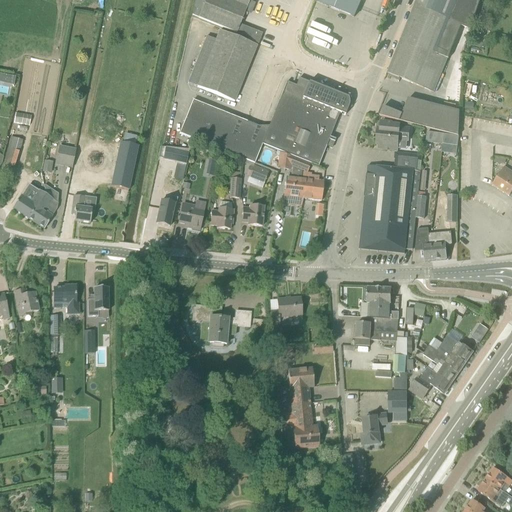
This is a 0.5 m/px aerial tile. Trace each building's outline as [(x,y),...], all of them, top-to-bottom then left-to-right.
[(240,25),(248,6),(231,0),(195,0),(192,15),(198,19),(236,34),(235,35),(258,45),(262,34),(240,25)] [(354,18),(360,0),(316,0),(316,2),(354,18)] [(450,55),(452,56),(463,27),(471,30),(480,0),(418,0),(388,74),(435,93),(450,55)] [(220,31),(197,87),(234,102),(257,46),(220,31)] [(6,75),(4,84),(14,86),(16,77),(6,75)] [(303,99),(309,83),(308,83),(299,79),(296,86),(286,82),(270,124),(269,127),(262,145),(267,146),(280,152),(292,157),(311,164),(318,167),(327,144),(331,146),(332,146),(333,142),(334,143),(336,140),(330,138),(340,114),(303,99)] [(338,94),(309,83),(303,99),(340,114),(345,116),(349,107),(349,104),(349,101),(347,98),(338,94)] [(406,94),(408,89),(387,83),(385,87),(406,94)] [(408,99),(400,122),(458,136),(460,112),(408,99)] [(262,145),(269,127),(258,127),(193,101),(179,134),(181,135),(177,144),(185,148),(187,143),(191,145),(193,140),(254,164),(262,145)] [(397,151),(398,148),(399,140),(408,141),(409,129),(399,128),(399,126),(391,125),(391,123),(381,122),(380,129),(378,129),(377,136),(380,136),(378,149),(397,151)] [(444,134),(443,144),(458,146),(458,138),(444,134)] [(3,163),(16,166),(23,140),(11,136),(3,163)] [(120,143),(116,160),(135,164),(138,147),(120,143)] [(76,150),(59,147),(56,166),(72,169),(76,150)] [(164,161),(188,162),(188,149),(164,148),(164,161)] [(278,170),(291,172),(292,168),(288,167),(292,157),(280,152),(278,170)] [(413,250),(422,161),(410,160),(411,156),(399,154),(399,155),(400,155),(399,159),(396,159),(395,169),(368,166),(360,236),(360,237),(359,247),(395,251),(395,254),(405,255),(405,251),(413,250)] [(311,164),(292,157),(288,167),(292,168),(302,172),(307,174),(311,164)] [(42,173),(45,173),(46,170),(49,165),(52,165),(53,163),(44,161),(42,173)] [(253,167),(250,176),(265,182),(269,173),(253,167)] [(302,172),(292,168),(291,172),(290,178),(287,178),(284,197),(303,199),(305,180),(301,179),(302,172)] [(511,172),(504,168),(492,186),(509,197),(511,192),(511,172)] [(230,199),(239,199),(241,180),(231,179),(230,199)] [(321,202),(324,182),(305,180),(303,199),(321,202)] [(13,210),(44,230),(57,210),(58,204),(52,201),(52,200),(39,191),(31,203),(21,197),(13,210)] [(90,224),(92,210),(83,209),(85,198),(74,197),(71,215),(75,216),(74,222),(90,224)] [(424,215),(426,198),(418,197),(416,214),(424,215)] [(448,224),(458,224),(458,197),(448,197),(448,224)] [(161,201),(156,224),(169,227),(174,205),(176,206),(177,199),(172,198),(170,203),(161,201)] [(195,207),(190,206),(182,205),(178,224),(188,226),(187,228),(199,231),(205,204),(196,202),(195,207)] [(220,203),(218,209),(218,212),(211,212),(210,226),(217,227),(217,229),(230,230),(230,225),(232,225),(233,211),(232,211),(231,204),(220,203)] [(243,209),(241,223),(248,224),(248,226),(262,227),(263,220),(264,221),(265,215),(263,215),(264,208),(250,206),(249,209),(243,209)] [(446,260),(445,246),(452,246),(451,233),(429,235),(428,230),(418,230),(417,230),(415,253),(416,253),(424,252),(425,262),(446,260)] [(65,289),(53,289),(54,308),(67,308),(66,316),(78,316),(78,305),(76,305),(76,287),(65,287),(65,289)] [(108,311),(108,288),(94,288),(94,300),(88,300),(88,317),(99,316),(98,312),(108,311)] [(368,288),(367,290),(366,290),(365,291),(364,301),(365,302),(367,303),(367,304),(369,304),(368,319),(377,319),(398,321),(398,316),(391,315),(390,305),(391,305),(391,289),(368,288)] [(21,316),(39,312),(35,293),(22,296),(21,291),(14,292),(19,318),(21,318),(21,316)] [(0,317),(1,317),(2,321),(9,319),(4,294),(0,295),(0,317)] [(270,312),(271,322),(271,324),(279,324),(278,318),(301,316),(300,299),(289,300),(289,301),(286,301),(286,300),(277,301),(278,312),(270,312)] [(423,317),(426,307),(416,304),(414,310),(414,315),(423,317)] [(218,318),(218,314),(220,314),(221,309),(193,307),(192,324),(201,325),(201,333),(208,334),(208,335),(209,335),(208,342),(207,344),(211,344),(210,348),(222,349),(223,345),(226,346),(227,336),(234,336),(235,327),(249,329),(250,313),(235,312),(235,320),(228,319),(218,318)] [(61,317),(50,316),(50,337),(60,337),(61,317)] [(357,324),(356,340),(379,342),(379,332),(397,334),(398,321),(377,319),(377,325),(371,325),(357,324)] [(85,331),(85,354),(94,354),(94,331),(85,331)] [(470,338),(480,344),(484,338),(475,332),(470,338)] [(439,348),(440,348),(457,360),(458,359),(465,364),(473,353),(459,344),(447,337),(439,348)] [(407,354),(407,340),(396,339),(395,356),(407,357),(407,354)] [(429,346),(423,356),(433,363),(436,359),(440,362),(441,360),(446,363),(445,364),(452,369),(451,370),(458,374),(465,364),(458,359),(457,360),(440,348),(437,352),(429,346)] [(394,356),(393,373),(405,374),(407,357),(394,356)] [(436,359),(433,363),(438,366),(439,364),(443,367),(438,376),(451,384),(458,374),(451,370),(452,369),(445,364),(446,363),(441,360),(440,362),(436,359)] [(313,388),(311,369),(287,371),(290,406),(309,404),(308,388),(313,388)] [(451,384),(438,376),(427,369),(419,381),(417,380),(413,385),(426,394),(430,389),(429,388),(431,386),(444,395),(451,384)] [(407,393),(407,382),(407,374),(405,374),(400,374),(400,379),(394,379),(394,393),(400,393),(407,393)] [(51,380),(52,394),(63,394),(62,379),(51,380)] [(389,414),(407,414),(407,393),(400,393),(394,393),(389,393),(389,414)] [(279,428),(292,426),(295,450),(310,448),(310,449),(318,448),(316,427),(312,427),(309,404),(290,406),(291,413),(278,414),(279,428)] [(376,417),(368,418),(369,419),(363,420),(364,435),(361,435),(362,446),(379,444),(378,434),(379,434),(378,427),(385,426),(387,424),(386,415),(376,416),(376,417)] [(341,458),(342,465),(355,464),(354,457),(341,458)] [(486,481),(500,490),(504,483),(509,487),(511,481),(494,469),(486,481)] [(500,490),(486,481),(478,492),(496,505),(497,504),(502,507),(509,497),(500,490)] [(483,511),(485,509),(472,501),(466,510),(468,511),(483,511)]
